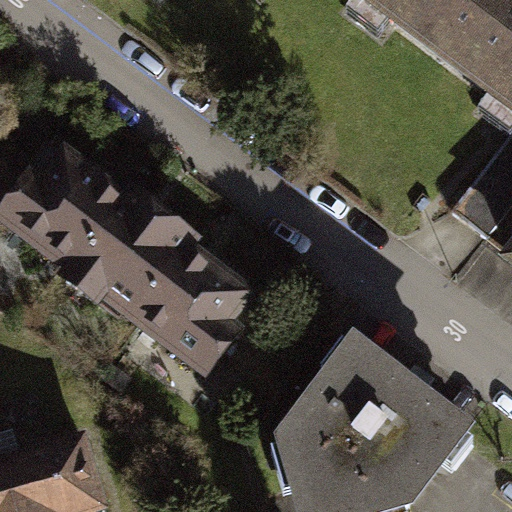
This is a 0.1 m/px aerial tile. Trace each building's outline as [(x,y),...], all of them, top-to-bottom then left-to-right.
[(144,0),(167,16),(178,0),(144,0)] [(511,0),(355,0),(342,18),(380,46),(390,33),(511,125),(511,146),(456,220),(490,245),(511,215),(511,0)] [(66,290),(129,208),(52,148),(16,195),(28,205),(1,239),(66,290)] [(135,201),(129,208),(66,290),(56,303),(95,333),(105,320),(131,340),(194,259),(206,244),(173,219),(168,226),(135,201)] [(511,286),(511,215),(490,245),(511,261),(511,262),(500,278),(511,286)] [(259,309),(194,259),(131,340),(208,400),(249,347),(237,337),(259,309)] [(281,511),(429,511),(476,457),(352,363),(270,471),(281,511)] [(107,511),(88,446),(0,470),(0,471),(11,511),(107,511)] [(11,511),(0,471),(0,511),(11,511)]
